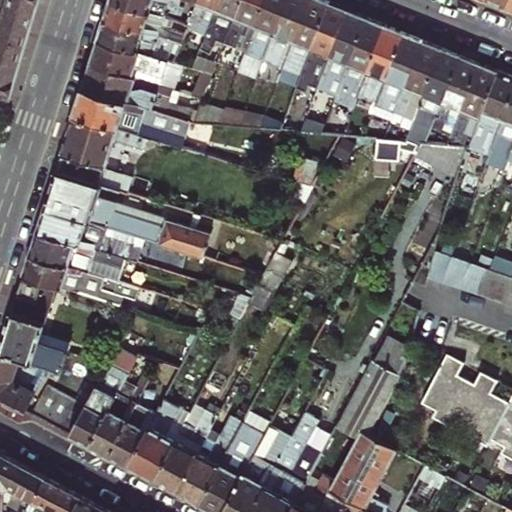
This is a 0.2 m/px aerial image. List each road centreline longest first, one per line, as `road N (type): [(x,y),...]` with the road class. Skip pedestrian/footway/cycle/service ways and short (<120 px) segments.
road 1 (residential): [(165,511),(0,423)]
road 2 (tertiary): [(73,0),(26,146)]
